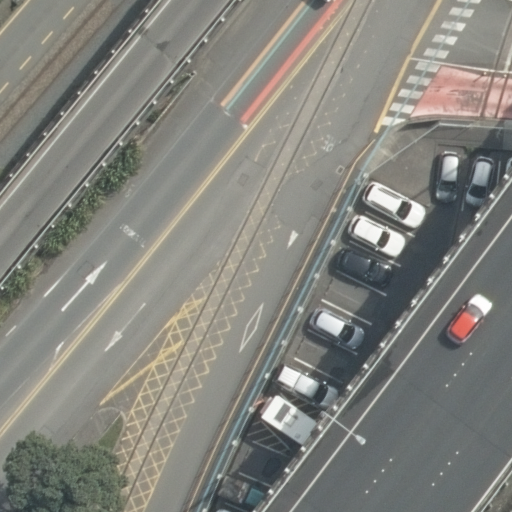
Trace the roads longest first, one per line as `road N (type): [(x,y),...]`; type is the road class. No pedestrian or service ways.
road 1 (secondary): [(410,0),(153,511)]
road 2 (secondary): [(0,429),(349,0)]
road 3 (motorway): [(0,243),(199,0)]
road 4 (motorway): [(410,511),(511,381)]
